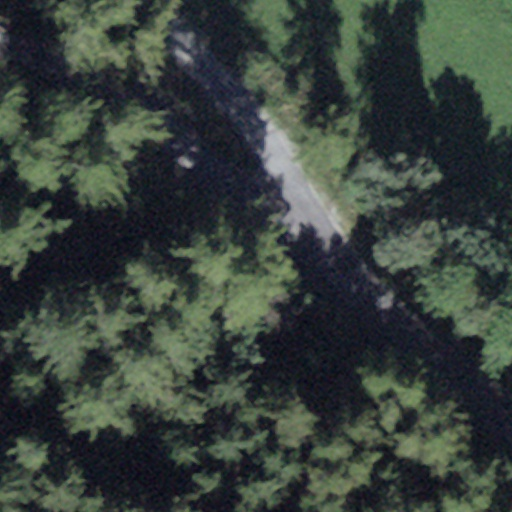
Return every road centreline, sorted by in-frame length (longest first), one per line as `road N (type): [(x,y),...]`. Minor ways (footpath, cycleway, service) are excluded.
road 1 (tertiary): [(511,435),(359,292),(237,125)]
road 2 (track): [(0,44),(237,125)]
road 3 (unclassified): [(98,0),(237,125)]
